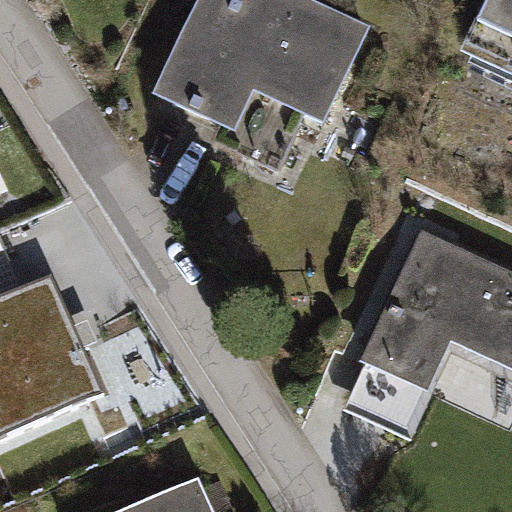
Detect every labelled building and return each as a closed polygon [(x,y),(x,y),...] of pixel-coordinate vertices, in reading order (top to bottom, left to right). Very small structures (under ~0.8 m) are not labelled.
[(365,33),(294,0),(204,0),(159,100),(222,129),(230,112),(234,117),(235,123),(225,147),(276,170),(301,117),(322,125),(365,33)] [(511,0),(492,0),(471,47),(511,65),(511,0)] [(511,279),(423,239),(367,363),(422,388),(444,339),(511,369),(511,279)] [(52,279),(0,301),(0,443),(104,398),(52,279)] [(207,511),(196,488),(142,511),(207,511)]
